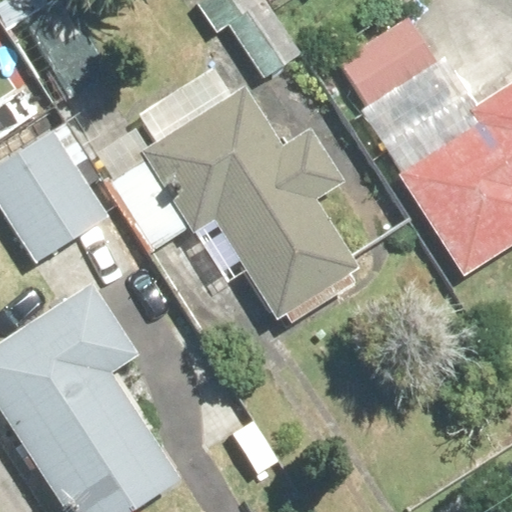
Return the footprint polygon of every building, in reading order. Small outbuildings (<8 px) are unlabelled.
[(190,0),(184,5),(202,32),(212,26),(250,82),(289,55),(259,11),(273,0),(190,0)] [(72,18),(26,39),(44,79),(90,57),(72,18)] [(429,68),(396,23),(328,73),(361,118),(429,68)] [(145,256),(179,233),(217,289),(233,278),(271,334),(352,280),(301,203),(325,187),(293,138),(268,154),(206,61),(123,117),(129,125),(79,158),(145,256)] [(456,131),(380,184),(446,279),(511,233),(511,73),(448,119),(456,131)] [(37,131),(0,156),(0,230),(24,266),(96,217),(37,131)] [(119,368),(73,295),(0,341),(0,447),(40,511),(125,511),(175,481),(108,375),(119,368)]
